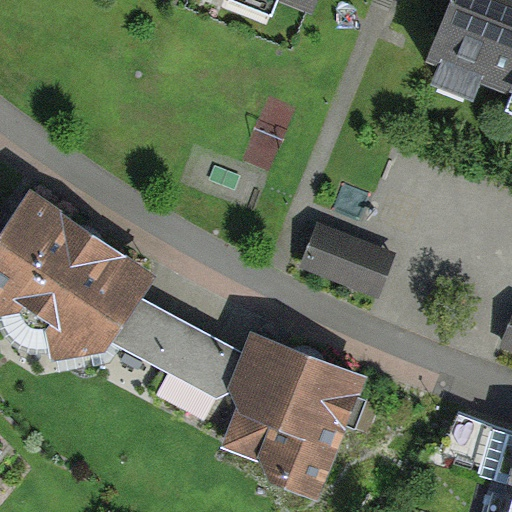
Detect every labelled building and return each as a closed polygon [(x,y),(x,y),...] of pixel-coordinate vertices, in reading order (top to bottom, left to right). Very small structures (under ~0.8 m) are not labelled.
[(511,0),(455,0),(428,68),(511,101),(511,0)] [(135,297),(146,281),(29,203),(0,246),(0,303),(70,351),(104,343),(135,297)] [(383,260),(311,234),(296,276),(367,303),(383,260)] [(135,297),(104,343),(236,415),(252,366),(135,297)] [(511,311),(509,310),(493,353),(511,359),(511,311)] [(312,490),(349,378),(258,349),(252,366),(236,415),(227,444),(277,460),(272,477),(312,490)] [(511,511),(511,490),(510,490),(503,511),(511,511)]
